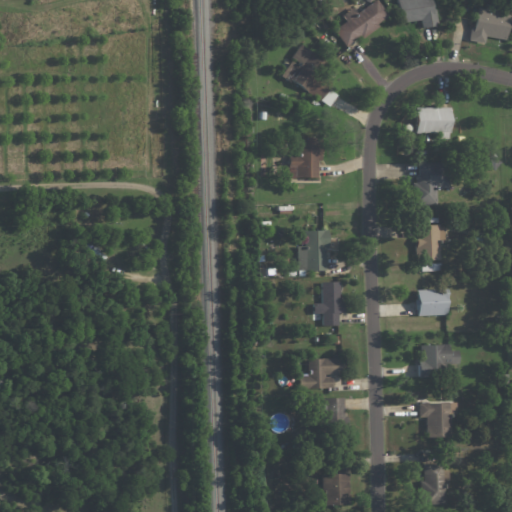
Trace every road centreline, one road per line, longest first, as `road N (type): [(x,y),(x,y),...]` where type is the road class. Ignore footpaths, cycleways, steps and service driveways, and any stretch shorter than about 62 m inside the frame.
road 1 (residential): [(386,95),(370,165),(377,511)]
road 2 (residential): [(173,511),(173,322)]
road 3 (residential): [(511,77),(431,65),(386,95)]
